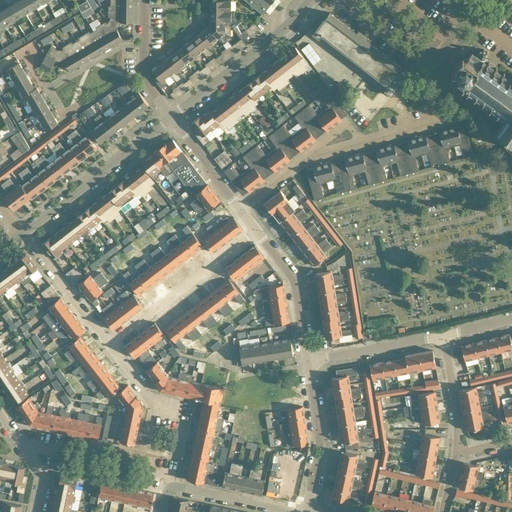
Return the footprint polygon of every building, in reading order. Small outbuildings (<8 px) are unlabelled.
[(35,7),(30,0),(20,0),(18,2),(24,13),(35,7)] [(89,4),(87,0),(78,6),(77,4),(77,5),(78,7),(77,8),(78,10),(80,9),(82,12),(86,10),(91,7),(89,4)] [(230,0),(207,0),(207,4),(210,4),(210,10),(231,10),(231,0),(230,0)] [(246,0),(262,13),(273,0),(246,0)] [(98,6),(95,1),(89,4),(91,7),(92,9),(98,6)] [(133,12),(133,2),(111,1),(111,5),(108,5),(108,12),(133,12)] [(24,13),(18,2),(7,8),(14,19),(24,13)] [(94,12),(92,9),(91,7),(86,10),(89,15),(94,12)] [(14,19),(7,8),(0,11),(0,19),(4,26),(14,19)] [(89,15),(86,10),(82,12),(81,13),(84,18),(89,15)] [(240,21),(231,10),(210,10),(210,17),(207,17),(207,21),(228,21),(233,28),(240,22),(240,21)] [(58,23),(69,16),(65,11),(55,17),(58,23)] [(108,12),(108,16),(111,17),(109,20),(118,26),(121,22),(132,22),(133,12),(108,12)] [(356,33),(329,12),(313,33),(319,38),(321,35),(388,86),(384,91),(391,96),(408,74),(409,73),(369,43),(371,40),(358,30),(356,33)] [(47,29),(58,23),(55,17),(44,23),(47,29)] [(240,21),(246,29),(248,28),(246,24),(247,23),(244,18),(240,21)] [(116,29),(118,26),(109,20),(107,23),(105,21),(101,24),(114,45),(117,43),(122,40),(121,37),(116,29)] [(233,28),(228,21),(207,21),(207,24),(218,38),(225,33),(230,35),(230,26),(233,28)] [(71,22),(66,25),(69,30),(74,27),(71,22)] [(37,35),(47,29),(44,23),(34,30),(37,35)] [(254,23),(248,28),(246,29),(254,39),(261,33),(254,23)] [(114,45),(101,24),(96,27),(98,29),(94,32),(105,50),(114,45)] [(218,38),(207,24),(204,26),(206,28),(201,32),(212,46),(214,44),(213,42),(218,38)] [(69,30),(66,25),(61,28),(64,33),(69,30)] [(105,50),(94,32),(91,33),(89,31),(83,34),(96,56),(105,50)] [(212,46),(201,32),(195,37),(193,35),(191,37),(202,51),(208,47),(209,48),(212,46)] [(242,33),(238,35),(241,39),(241,38),(246,45),(249,42),(242,33)] [(51,34),(46,37),(49,42),(54,39),(51,34)] [(96,56),(83,34),(78,37),(80,39),(76,42),(85,58),(87,61),(96,56)] [(49,42),(46,37),(40,40),(43,45),(49,42)] [(202,51),(191,37),(188,39),(190,41),(184,45),(195,59),(198,57),(197,55),(202,51)] [(20,38),(14,42),(17,47),(23,43),(20,38)] [(241,38),(241,39),(235,43),(240,50),(246,45),(241,38)] [(85,58),(76,42),(73,44),(71,41),(65,45),(78,66),(87,61),(85,58)] [(7,53),(17,47),(14,42),(4,48),(7,53)] [(240,50),(235,43),(231,46),(236,52),(240,50)] [(54,61),(59,61),(59,49),(56,49),(56,46),(51,44),(39,66),(49,72),(54,61)] [(78,66),(65,45),(63,46),(62,49),(59,49),(59,61),(63,61),(69,71),(78,66)] [(195,59),(184,45),(179,49),(177,47),(175,49),(187,65),(187,64),(186,62),(190,59),(190,60),(191,59),(193,61),(195,59)] [(288,50),(285,52),(301,72),(306,69),(304,66),(308,63),(301,55),(295,47),(289,52),(288,50)] [(187,65),(175,49),(172,51),(173,53),(168,57),(179,71),(187,65)] [(488,57),(488,56),(488,55),(487,55),(487,52),(488,51),(487,51),(486,51),(484,50),(484,49),(483,50),(480,51),(480,49),(479,50),(480,51),(477,55),(472,51),(466,59),(463,57),(463,53),(462,53),(462,57),(456,65),(451,72),(448,72),(448,73),(451,73),(455,75),(450,82),(460,90),(459,93),(472,103),(474,100),(480,105),(478,107),(480,108),(481,105),(488,110),(486,112),(487,113),(489,111),(495,116),(493,118),(495,119),(497,116),(503,121),(493,134),(508,145),(506,148),(511,153),(511,80),(511,79),(511,77),(510,80),(504,75),(505,73),(504,72),(502,74),(496,69),(497,66),(486,58),(487,57),(488,57)] [(284,56),(278,60),(291,76),(294,74),(296,77),(301,72),(285,52),(282,54),(284,56)] [(227,60),(222,53),(219,56),(224,62),(227,60)] [(224,62),(219,56),(215,59),(220,65),(224,62)] [(179,71),(168,57),(163,62),(161,60),(159,62),(169,75),(175,71),(176,73),(179,71)] [(270,63),(268,65),(284,85),(289,82),(287,80),(291,76),(278,60),(272,65),(270,63)] [(22,68),(18,62),(3,71),(5,74),(1,76),(5,82),(11,79),(26,70),(24,67),(22,68)] [(169,75),(159,62),(156,64),(157,66),(152,70),(157,77),(154,80),(161,88),(168,83),(165,79),(169,75)] [(284,85),(268,65),(265,67),(267,69),(261,73),(274,90),(277,88),(279,90),(284,85)] [(211,72),(206,66),(202,68),(207,75),(211,72)] [(204,78),(207,75),(202,68),(199,71),(204,78)] [(28,73),(26,70),(11,79),(14,85),(12,86),(14,89),(29,80),(25,74),(28,73)] [(274,90),(261,73),(255,78),(254,76),(252,78),(263,93),(268,89),(270,90),(271,89),(273,91),(274,90)] [(195,85),(190,78),(187,81),(192,87),(195,85)] [(263,93),(252,78),(249,80),(250,82),(244,86),(256,101),(258,99),(257,98),(263,93)] [(21,96),(36,87),(35,85),(32,86),(29,80),(14,89),(15,92),(16,93),(18,91),(21,96)] [(192,87),(187,81),(183,84),(188,90),(192,87)] [(129,89),(124,83),(121,85),(125,92),(129,89)] [(125,92),(121,85),(117,88),(122,94),(125,92)] [(284,85),(279,90),(284,97),(290,92),(284,85)] [(256,101),(244,86),(239,91),(237,89),(235,91),(251,111),(256,107),(254,105),(257,103),(256,101)] [(28,104),(44,95),(42,92),(40,93),(36,87),(21,96),(23,99),(25,98),(28,104)] [(323,111),(335,125),(342,120),(334,110),(340,105),(328,90),(320,96),(328,107),(323,111)] [(148,105),(137,91),(135,93),(136,95),(131,99),(142,113),(144,111),(143,109),(148,105)] [(178,97),(173,91),(170,94),(175,100),(178,97)] [(251,111),(235,91),(232,93),(233,95),(228,99),(240,115),(243,113),(246,116),(251,111)] [(32,114),(47,105),(43,99),(45,98),(44,95),(28,104),(29,104),(29,105),(32,110),(30,112),(32,114)] [(112,101),(107,95),(103,97),(108,104),(112,101)] [(108,104),(103,97),(100,99),(104,106),(108,104)] [(142,113),(131,99),(125,103),(124,101),(121,103),(132,117),(137,113),(139,115),(142,113)] [(240,115),(228,99),(222,104),(220,102),(218,104),(234,124),(238,121),(237,118),(240,115)] [(132,117),(121,103),(119,105),(120,107),(115,112),(125,126),(128,124),(126,122),(132,117)] [(234,124),(218,104),(215,106),(216,108),(211,112),(224,129),(226,126),(229,129),(234,124)] [(319,121),(327,131),(335,125),(323,111),(318,115),(309,104),(302,110),(314,126),(319,121)] [(50,111),(47,105),(32,114),(33,117),(35,116),(39,122),(54,113),(52,110),(50,111)] [(95,113),(90,106),(87,109),(91,115),(95,113)] [(91,115),(87,109),(83,111),(88,118),(91,115)] [(224,129),(211,112),(208,109),(200,116),(212,131),(217,137),(224,131),(223,129),(224,129)] [(297,131),(309,146),(316,140),(308,130),(314,126),(302,110),(294,116),(303,127),(297,131)] [(17,120),(21,118),(17,111),(13,113),(17,120)] [(125,126),(115,112),(109,116),(108,114),(105,116),(116,130),(121,126),(123,128),(125,126)] [(56,115),(54,113),(39,122),(42,127),(40,129),(42,132),(57,123),(53,117),(56,115)] [(80,119),(75,113),(71,116),(72,118),(64,124),(67,128),(80,119)] [(11,122),(8,116),(3,120),(6,125),(11,122)] [(116,130),(105,116),(102,118),(104,120),(98,124),(109,138),(112,136),(110,134),(116,130)] [(212,131),(200,116),(192,122),(196,128),(193,131),(203,145),(209,140),(204,134),(210,129),(211,131),(212,131)] [(258,120),(264,128),(270,124),(263,116),(258,120)] [(15,128),(11,122),(6,125),(9,131),(15,128)] [(59,134),(67,128),(64,124),(56,130),(59,134)] [(109,138),(98,124),(93,129),(91,126),(88,129),(99,143),(105,138),(107,140),(109,138)] [(293,141),(301,151),(309,146),(297,131),(292,135),(283,124),(276,130),(288,146),(293,141)] [(459,144),(463,157),(473,155),(468,136),(461,138),(457,126),(448,128),(453,146),(459,144)] [(436,145),(441,164),(450,161),(446,148),(453,146),(448,128),(439,131),(442,143),(436,145)] [(51,140),(59,134),(56,130),(48,137),(51,140)] [(271,151),(283,166),(290,160),(283,150),(288,146),(276,130),(268,136),(277,147),(271,151)] [(20,131),(10,137),(18,148),(10,154),(14,160),(30,148),(20,131)] [(93,144),(98,140),(91,132),(82,139),(76,132),(72,135),(88,154),(96,148),(93,144)] [(88,154),(72,135),(68,138),(74,145),(70,148),(80,161),(88,154)] [(428,153),(432,166),(441,164),(436,145),(429,147),(425,135),(416,137),(421,155),(428,153)] [(43,147),(51,140),(48,137),(40,143),(43,147)] [(404,154),(409,173),(419,170),(415,157),(421,155),(416,137),(407,140),(411,152),(404,154)] [(205,181),(172,138),(165,144),(164,143),(157,149),(166,161),(191,193),(205,181)] [(35,153),(43,147),(40,143),(32,149),(35,153)] [(396,162),(400,175),(409,173),(404,154),(397,156),(394,143),(385,146),(390,164),(396,162)] [(80,161),(70,148),(66,151),(60,144),(56,147),(71,167),(80,161)] [(268,162),(275,172),(283,166),(271,151),(266,155),(258,144),(250,150),(262,166),(268,162)] [(372,163),(378,182),(387,179),(383,166),(390,164),(385,146),(376,149),(379,161),(372,163)] [(71,167),(56,147),(52,150),(58,158),(54,161),(63,173),(71,167)] [(27,159),(35,153),(32,149),(24,155),(27,159)] [(166,161),(157,149),(149,156),(161,171),(160,172),(164,177),(170,172),(163,164),(166,161)] [(214,158),(218,163),(228,155),(224,150),(222,152),(214,158)] [(246,171),(257,186),(264,180),(257,170),(262,166),(250,150),(242,156),(251,167),(246,171)] [(365,171),(369,184),(378,182),(372,163),(366,165),(362,152),(353,155),(358,173),(365,171)] [(24,155),(16,162),(19,165),(27,159),(24,155)] [(218,163),(222,168),(229,162),(231,160),(228,155),(218,163)] [(341,172),(346,191),(356,188),(352,175),(358,173),(353,155),(344,158),(348,170),(341,172)] [(161,171),(149,156),(141,162),(154,178),(155,177),(154,176),(160,172),(161,171)] [(63,173),(54,161),(49,164),(44,157),(40,160),(55,179),(63,173)] [(38,165),(33,168),(37,172),(37,173),(47,186),(55,179),(40,160),(36,163),(38,165)] [(333,180),(337,193),(346,191),(341,172),(334,174),(331,161),(322,164),(327,182),(333,180)] [(10,172),(19,165),(16,162),(8,168),(10,172)] [(309,181),(314,200),(324,197),(320,184),(327,182),(322,164),(313,167),(316,179),(309,181)] [(242,182),(249,192),(257,186),(246,171),(240,175),(232,165),(224,171),(236,186),(242,182)] [(154,183),(147,174),(141,166),(135,171),(134,170),(132,171),(148,192),(152,189),(150,186),(154,183)] [(0,174),(2,178),(10,172),(8,168),(0,173),(0,174)] [(24,172),(39,192),(47,186),(37,173),(33,176),(28,169),(24,172)] [(130,175),(124,180),(137,196),(140,194),(142,196),(148,192),(132,171),(129,174),(130,175)] [(39,192),(24,172),(20,175),(25,183),(21,185),(20,184),(30,196),(31,198),(39,192)] [(30,196),(20,184),(16,187),(10,180),(6,183),(21,203),(30,196)] [(117,183),(115,184),(127,199),(132,206),(133,208),(141,201),(137,196),(124,180),(119,184),(117,183)] [(21,203),(6,183),(2,186),(8,193),(4,197),(13,209),(21,203)] [(113,188),(108,192),(120,207),(124,213),(132,206),(127,199),(115,184),(112,187),(113,188)] [(193,207),(214,192),(208,184),(195,193),(198,197),(190,203),(193,207)] [(297,184),(293,187),(297,193),(301,190),(297,184)] [(305,195),(301,190),(297,193),(301,198),(305,195)] [(272,212),(288,200),(281,191),(265,203),(272,212)] [(120,207),(108,192),(102,197),(101,195),(99,197),(115,218),(119,215),(117,211),(120,208),(119,207),(120,207)] [(197,212),(205,206),(208,209),(220,200),(214,192),(193,207),(197,212)] [(115,218),(99,197),(96,199),(97,201),(92,205),(105,221),(107,219),(109,222),(115,218)] [(313,206),(308,198),(304,201),(310,209),(313,206)] [(288,200),(272,212),(272,213),(273,212),(279,220),(291,211),(292,211),(294,209),(288,201),(288,200)] [(105,221),(92,205),(85,210),(84,208),(82,210),(94,225),(98,222),(99,223),(103,221),(104,222),(105,221)] [(167,205),(161,210),(164,214),(170,209),(167,205)] [(319,213),(313,206),(310,209),(315,216),(319,213)] [(292,211),(291,211),(279,220),(285,228),(305,212),(303,209),(294,215),(292,211)] [(94,225),(82,210),(79,212),(80,214),(75,218),(87,233),(88,232),(87,230),(94,225)] [(164,214),(161,210),(156,214),(159,218),(164,214)] [(189,212),(188,211),(183,215),(187,220),(192,216),(190,214),(189,212)] [(303,226),(300,222),(308,216),(305,212),(285,228),(291,235),(303,226)] [(148,215),(143,219),(148,225),(153,221),(151,218),(153,216),(150,213),(148,215)] [(325,221),(319,213),(315,216),(321,224),(325,221)] [(222,218),(220,216),(220,217),(216,221),(220,226),(218,228),(227,240),(235,235),(222,218)] [(242,229),(233,217),(229,220),(226,216),(222,218),(235,235),(242,229)] [(87,233),(75,218),(69,222),(68,221),(66,223),(78,238),(83,234),(84,235),(87,233)] [(143,219),(134,226),(139,233),(141,232),(145,228),(148,225),(143,219)] [(194,229),(200,225),(199,224),(201,222),(199,220),(192,225),(194,229)] [(331,228),(325,221),(321,224),(327,231),(331,228)] [(78,238),(66,223),(63,225),(64,226),(59,231),(70,245),(72,244),(72,243),(78,238)] [(296,243),(309,233),(317,227),(314,223),(306,229),(303,226),(291,235),(296,243)] [(227,240),(218,228),(214,231),(212,229),(213,228),(210,224),(206,228),(208,230),(208,231),(220,246),(227,240)] [(202,245),(193,233),(187,225),(182,229),(188,237),(185,239),(194,251),(202,245)] [(302,250),(314,241),(312,237),(320,231),(317,227),(309,233),(296,243),(302,250)] [(336,236),(331,228),(327,231),(333,239),(337,236),(336,236)] [(70,245),(59,231),(51,237),(61,250),(65,247),(66,248),(70,245)] [(220,246),(208,231),(206,232),(208,236),(203,240),(213,252),(220,246)] [(194,251),(185,239),(181,242),(175,234),(171,237),(186,257),(194,251)] [(124,244),(131,239),(128,235),(121,240),(124,244)] [(342,243),(337,236),(333,239),(338,246),(342,243)] [(61,250),(51,237),(42,243),(54,259),(63,252),(61,250)] [(186,257),(171,237),(166,241),(173,249),(169,252),(178,263),(186,257)] [(308,258),(328,242),(325,238),(317,244),(314,241),(302,250),(308,258)] [(314,265),(326,255),(323,252),(331,246),(328,242),(308,258),(314,265)] [(134,247),(130,243),(126,246),(130,251),(134,247)] [(255,245),(247,250),(256,262),(264,257),(255,245)] [(178,263),(169,252),(165,255),(159,246),(155,249),(170,269),(178,263)] [(108,257),(115,251),(112,247),(105,253),(108,257)] [(170,269),(155,249),(150,253),(157,261),(153,264),(163,276),(170,269)] [(247,250),(240,256),(249,268),(256,262),(247,250)] [(133,255),(138,262),(139,262),(155,282),(163,276),(153,264),(150,267),(138,252),(133,255)] [(26,253),(18,259),(32,279),(34,281),(42,275),(26,253)] [(240,256),(233,262),(242,274),(249,268),(240,256)] [(32,279),(18,259),(10,266),(21,281),(24,285),(32,279)] [(139,262),(138,262),(134,265),(141,274),(138,276),(147,288),(155,282),(139,262)] [(233,262),(225,268),(234,279),(242,274),(233,262)] [(21,281),(10,266),(4,270),(3,268),(0,270),(12,286),(17,282),(18,284),(21,281)] [(76,266),(66,274),(69,279),(80,271),(76,266)] [(118,272),(114,268),(110,272),(113,276),(118,272)] [(12,286),(0,270),(0,286),(5,293),(7,292),(6,290),(12,286)] [(69,279),(73,283),(76,281),(83,276),(80,271),(69,279)] [(147,288),(138,276),(134,279),(127,271),(123,274),(139,294),(147,288)] [(342,274),(332,276),(331,271),(316,273),(317,282),(342,278),(342,274)] [(84,292),(104,276),(101,272),(93,278),(90,275),(78,284),(84,292)] [(91,300),(102,291),(103,290),(100,287),(108,280),(104,276),(84,292),(91,300)] [(334,289),(333,285),(343,284),(342,278),(317,282),(319,292),(334,289)] [(230,281),(223,287),(231,298),(234,296),(239,303),(245,300),(230,281)] [(41,292),(45,297),(55,289),(51,284),(43,291),(41,292)] [(285,294),(283,284),(260,288),(261,294),(265,293),(266,297),(268,296),(285,294)] [(231,298),(223,287),(215,294),(229,312),(233,309),(227,301),(231,298)] [(45,297),(48,302),(51,300),(59,294),(55,289),(45,297)] [(344,292),(334,294),(334,289),(319,292),(320,301),(345,297),(344,292)] [(126,290),(121,293),(136,312),(143,306),(134,294),(130,297),(128,295),(129,294),(126,290)] [(121,293),(117,297),(120,301),(121,300),(123,302),(119,306),(128,318),(136,312),(121,293)] [(229,312),(215,294),(207,300),(215,310),(218,307),(224,315),(229,312)] [(255,298),(251,294),(247,297),(251,302),(255,298)] [(286,303),(285,294),(268,296),(269,296),(270,301),(267,301),(267,300),(262,301),(262,306),(286,303)] [(67,305),(60,297),(48,306),(51,310),(42,316),(46,321),(67,305)] [(346,302),(345,297),(320,301),(322,310),(337,308),(336,303),(346,302)] [(215,310),(207,300),(199,306),(213,324),(217,321),(211,313),(215,310)] [(111,301),(106,305),(121,324),(128,318),(119,306),(115,309),(113,307),(114,306),(111,301)] [(287,312),(286,303),(262,306),(263,312),(265,312),(269,311),(269,310),(271,309),(272,314),(287,312)] [(73,313),(67,305),(46,321),(52,329),(73,313)] [(106,305),(102,309),(105,313),(106,312),(108,314),(106,315),(104,317),(113,329),(121,324),(106,305)] [(213,324),(199,306),(191,312),(205,330),(213,324)] [(347,310),(337,312),(337,308),(322,310),(323,320),(348,316),(348,315),(347,310)] [(251,311),(245,316),(248,321),(254,316),(251,311)] [(16,326),(14,323),(6,312),(2,315),(9,326),(8,327),(9,328),(11,331),(16,326)] [(205,330),(191,312),(183,318),(197,336),(205,330)] [(289,321),(287,312),(272,314),(273,319),(270,319),(270,318),(266,319),(265,319),(266,325),(274,324),(289,321)] [(73,313),(52,329),(58,337),(79,321),(73,313)] [(242,326),(248,321),(245,316),(238,321),(242,326)] [(349,321),(348,316),(323,320),(325,329),(340,326),(339,322),(349,321)] [(183,318),(175,324),(183,335),(186,339),(189,343),(192,341),(192,340),(197,336),(183,318)] [(28,321),(23,324),(27,330),(32,327),(28,321)] [(85,329),(79,321),(58,337),(62,341),(71,335),(73,338),(85,329)] [(155,322),(148,328),(162,346),(167,343),(163,339),(162,339),(161,337),(165,334),(155,322)] [(361,333),(360,323),(355,324),(353,324),(355,338),(362,337),(361,333)] [(179,338),(183,335),(175,324),(167,330),(181,349),(185,346),(179,338)] [(351,334),(350,330),(340,331),(340,326),(325,329),(326,338),(351,334)] [(148,328),(140,334),(150,346),(154,343),(155,345),(154,346),(157,350),(162,346),(148,328)] [(140,334),(133,340),(147,357),(151,354),(148,350),(147,351),(146,349),(150,346),(140,334)] [(511,348),(511,344),(509,334),(498,337),(501,351),(511,348)] [(68,350),(64,353),(67,358),(86,343),(80,336),(68,345),(71,349),(69,351),(68,350)] [(501,351),(498,337),(486,339),(489,354),(501,351)] [(42,343),(39,338),(34,341),(37,346),(42,343)] [(290,338),(281,340),(280,340),(283,359),(287,359),(286,356),(293,355),(290,338)] [(489,354),(486,339),(474,342),(477,357),(489,354)] [(147,357),(133,340),(125,345),(135,357),(138,355),(143,360),(147,357)] [(283,359),(280,340),(270,342),(273,358),(279,357),(279,360),(283,359)] [(273,358),(270,342),(260,343),(263,362),(266,362),(266,359),(273,358)] [(477,357),(474,342),(462,345),(465,360),(477,357)] [(92,351),(86,343),(67,358),(71,362),(75,358),(74,357),(76,356),(79,360),(92,351)] [(263,362),(260,343),(249,345),(252,362),(259,360),(259,363),(263,362)] [(252,362),(249,345),(239,347),(242,366),(246,365),(246,362),(252,362)] [(172,346),(168,349),(175,357),(179,354),(172,346)] [(433,350),(419,353),(422,368),(436,365),(433,350)] [(98,358),(92,351),(79,360),(82,363),(72,371),(75,375),(79,372),(98,358)] [(422,368),(419,353),(405,355),(405,358),(408,371),(422,368)] [(0,373),(12,366),(9,361),(7,362),(4,358),(0,360),(0,373)] [(103,365),(98,358),(79,372),(82,376),(88,372),(91,375),(103,365)] [(408,372),(408,371),(405,358),(394,360),(396,374),(408,372)] [(396,374),(394,360),(382,362),(384,376),(396,374)] [(198,361),(197,367),(198,367),(198,371),(203,372),(206,362),(198,361)] [(166,373),(164,371),(157,362),(146,370),(155,381),(154,382),(166,373)] [(384,376),(382,362),(369,364),(372,378),(384,376)] [(109,373),(103,365),(91,375),(94,379),(92,380),(91,379),(87,382),(90,387),(109,373)] [(0,382),(2,385),(16,376),(13,371),(15,370),(12,366),(0,373),(0,382)] [(191,381),(192,375),(179,372),(179,373),(178,379),(174,393),(188,396),(191,381)] [(67,380),(62,373),(58,376),(63,383),(67,380)] [(109,373),(90,387),(94,392),(99,388),(97,387),(99,386),(102,390),(115,380),(109,373)] [(154,382),(160,390),(174,393),(178,379),(169,377),(166,373),(154,382)] [(349,385),(348,381),(359,379),(358,374),(332,378),(334,387),(349,385)] [(475,378),(470,380),(471,384),(483,381),(482,377),(481,374),(474,376),(475,378)] [(8,394),(24,384),(21,379),(19,380),(16,376),(2,385),(8,394)] [(120,388),(115,380),(102,390),(96,395),(100,399),(104,396),(102,394),(104,392),(108,397),(120,388)] [(424,382),(425,384),(425,389),(440,387),(438,380),(424,382)] [(220,405),(223,388),(191,381),(188,396),(205,399),(205,402),(220,405)] [(14,403),(28,394),(25,389),(27,388),(24,384),(8,394),(14,403)] [(49,384),(39,391),(43,398),(47,391),(51,388),(49,384)] [(359,388),(350,389),(349,385),(334,387),(335,396),(360,392),(359,388)] [(127,386),(117,394),(125,404),(136,397),(127,386)] [(485,395),(484,390),(477,392),(476,387),(460,390),(462,400),(484,396),(485,395)] [(436,401),(435,391),(418,393),(419,399),(411,400),(412,405),(436,401)] [(352,403),(351,399),(361,397),(360,392),(335,396),(337,405),(352,403)] [(140,417),(143,403),(137,396),(136,397),(125,404),(127,406),(125,414),(140,417)] [(484,401),(484,396),(462,400),(464,410),(480,407),(479,402),(484,401)] [(29,397),(16,406),(24,419),(37,410),(36,409),(40,406),(37,402),(33,404),(29,397)] [(438,411),(436,401),(412,405),(409,405),(411,416),(414,415),(438,411)] [(217,417),(220,405),(205,402),(202,414),(217,417)] [(362,406),(353,408),(352,403),(337,405),(338,415),(363,411),(362,406)] [(46,413),(43,428),(52,430),(55,415),(57,408),(48,406),(46,413)] [(304,415),(302,406),(279,410),(280,416),(285,415),(285,413),(288,413),(289,418),(304,415)] [(466,420),(489,415),(488,410),(486,410),(481,411),(480,407),(464,410),(466,420)] [(55,415),(52,430),(61,432),(65,412),(66,410),(60,409),(59,414),(61,414),(60,416),(55,415)] [(37,410),(24,419),(29,425),(43,428),(46,413),(38,412),(37,410)] [(355,421),(354,417),(364,416),(363,411),(338,415),(340,424),(355,421)] [(439,421),(438,411),(414,415),(415,420),(422,419),(423,423),(439,421)] [(65,412),(61,432),(70,434),(73,419),(68,418),(69,413),(65,412)] [(73,419),(70,434),(79,436),(84,413),(78,412),(77,417),(78,417),(78,420),(73,419)] [(84,413),(79,436),(88,438),(92,423),(87,422),(88,419),(89,420),(90,414),(84,413)] [(137,430),(140,417),(125,414),(123,423),(123,427),(137,430)] [(214,430),(221,432),(223,419),(217,417),(202,414),(199,427),(214,430)] [(305,425),(304,415),(289,418),(281,419),(282,424),(279,424),(280,429),(283,428),(305,425)] [(483,422),(488,421),(490,420),(489,415),(466,420),(467,430),(484,427),(483,422)] [(92,423),(88,438),(98,440),(101,424),(102,417),(97,416),(96,421),(97,421),(96,424),(92,423)] [(256,423),(250,423),(250,418),(243,418),(242,432),(256,433),(256,423)] [(365,425),(356,426),(355,421),(340,424),(341,433),(366,429),(365,425)] [(307,434),(305,425),(283,428),(284,437),(292,436),(307,434)] [(134,444),(137,430),(123,427),(122,429),(120,441),(134,444)] [(199,427),(198,435),(197,440),(216,444),(217,439),(213,438),(214,430),(199,427)] [(362,439),(362,434),(372,433),(371,428),(366,429),(341,433),(343,442),(344,442),(345,449),(359,448),(358,440),(362,439)] [(439,436),(424,433),(423,433),(421,439),(414,438),(414,442),(437,446),(439,436)] [(308,443),(307,434),(292,436),(292,441),(289,441),(289,440),(285,441),(286,446),(308,443)] [(197,440),(195,446),(194,453),(209,456),(210,449),(214,450),(215,445),(216,445),(216,444),(197,440)] [(436,457),(437,446),(414,442),(412,448),(420,449),(419,454),(436,457)] [(356,459),(357,455),(342,452),(340,461),(366,466),(367,462),(356,459)] [(194,453),(193,457),(191,466),(213,470),(214,465),(207,464),(209,456),(194,453)] [(434,467),(436,457),(419,454),(418,458),(411,457),(410,463),(434,467)] [(365,471),(366,466),(340,461),(338,470),(353,473),(354,469),(360,470),(365,471)] [(484,472),(477,470),(478,466),(464,462),(461,474),(475,478),(482,480),(484,472)] [(11,482),(15,465),(5,463),(1,482),(6,483),(7,481),(11,482)] [(432,477),(434,467),(410,463),(409,467),(416,469),(415,474),(432,477)] [(25,467),(15,465),(11,482),(18,483),(17,491),(20,492),(18,501),(22,502),(28,476),(23,475),(25,467)] [(191,466),(191,468),(188,479),(203,482),(205,474),(209,475),(207,483),(219,486),(222,472),(213,470),(191,466)] [(352,478),(353,473),(338,470),(336,479),(362,485),(363,480),(352,478)] [(83,483),(84,478),(74,476),(74,478),(68,476),(68,474),(63,473),(63,475),(60,475),(59,482),(57,481),(56,484),(75,488),(77,482),(83,483)] [(472,490),(473,485),(475,478),(461,474),(458,486),(472,490)] [(361,490),(362,485),(336,479),(334,488),(349,491),(350,487),(361,490)] [(112,499),(115,484),(102,481),(99,496),(112,499)] [(74,495),(75,488),(56,484),(56,488),(58,488),(56,495),(75,499),(76,496),(74,495)] [(125,502),(128,487),(115,484),(112,499),(125,502)] [(138,505),(141,490),(128,487),(125,502),(138,505)] [(348,495),(349,491),(334,488),(332,498),(358,503),(359,498),(348,495)] [(154,492),(141,490),(138,505),(151,507),(154,492)] [(467,499),(467,496),(477,499),(478,495),(457,490),(455,496),(467,499)] [(383,509),(386,494),(374,491),(371,506),(383,509)] [(386,494),(383,509),(395,511),(398,497),(386,494)] [(73,502),(75,502),(75,499),(56,495),(55,502),(53,501),(52,505),(71,509),(73,502)] [(188,506),(189,500),(174,497),(171,508),(189,511),(196,511),(198,508),(188,506)] [(395,511),(407,511),(411,500),(398,497),(395,511)] [(433,511),(434,506),(431,505),(432,500),(424,498),(423,502),(420,511),(433,511)] [(420,511),(423,502),(411,500),(407,511),(420,511)] [(20,511),(22,505),(3,501),(2,505),(4,505),(3,511),(20,511)]
